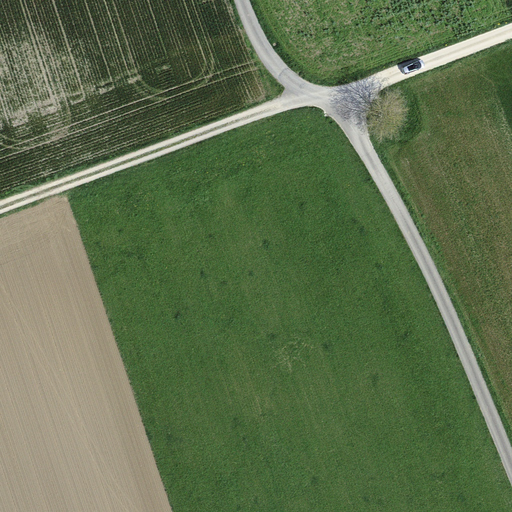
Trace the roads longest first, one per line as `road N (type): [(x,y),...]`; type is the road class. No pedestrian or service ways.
road 1 (track): [(511,27),(0,205)]
road 2 (residential): [(511,466),(427,264),(329,96)]
road 3 (track): [(329,96),(280,71),(242,0)]
